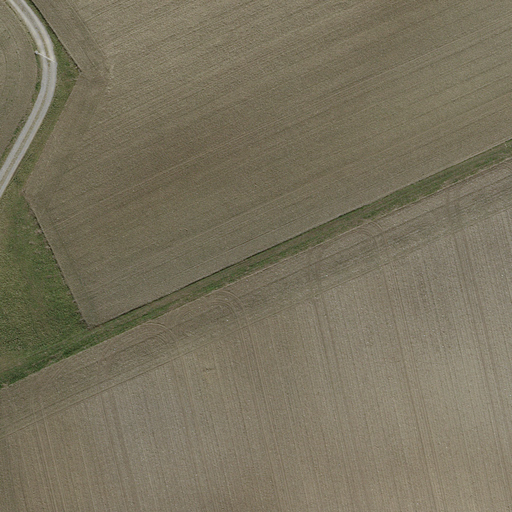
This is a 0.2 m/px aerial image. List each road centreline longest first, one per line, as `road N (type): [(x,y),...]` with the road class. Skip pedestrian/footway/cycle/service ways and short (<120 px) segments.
road 1 (track): [(0,377),(511,149)]
road 2 (track): [(0,183),(37,115),(48,70),(12,0)]
